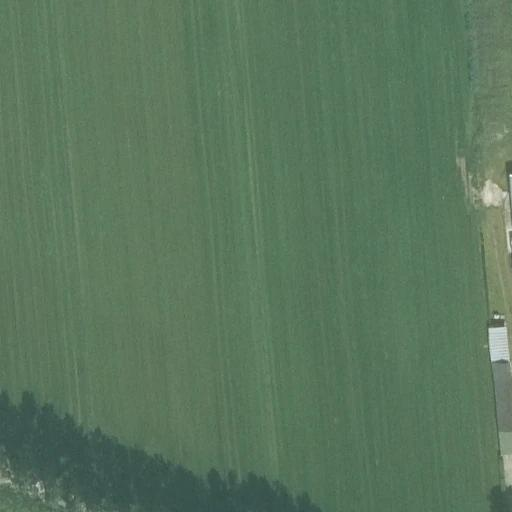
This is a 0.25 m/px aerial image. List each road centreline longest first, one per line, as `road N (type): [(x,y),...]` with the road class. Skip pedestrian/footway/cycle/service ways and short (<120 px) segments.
road 1 (residential): [(364,0),(317,165),(301,338)]
road 2 (unclassified): [(301,338),(231,511)]
